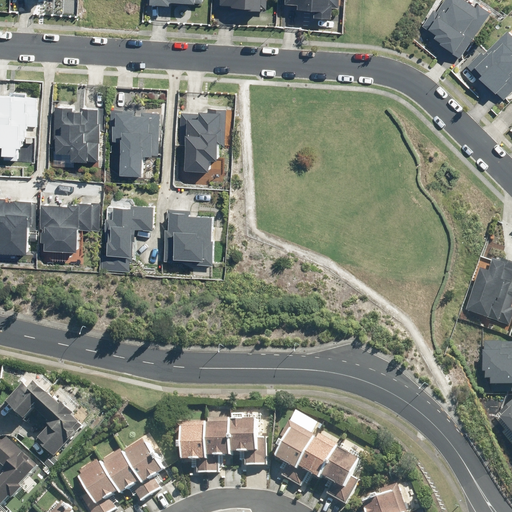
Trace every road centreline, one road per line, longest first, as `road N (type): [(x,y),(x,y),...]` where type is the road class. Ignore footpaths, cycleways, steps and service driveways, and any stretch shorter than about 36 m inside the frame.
road 1 (tertiary): [(0,328),(186,367),(359,378),(437,425),(495,511)]
road 2 (residential): [(0,45),(370,67),(419,85),(479,147)]
road 3 (residential): [(303,511),(240,496),(181,511)]
